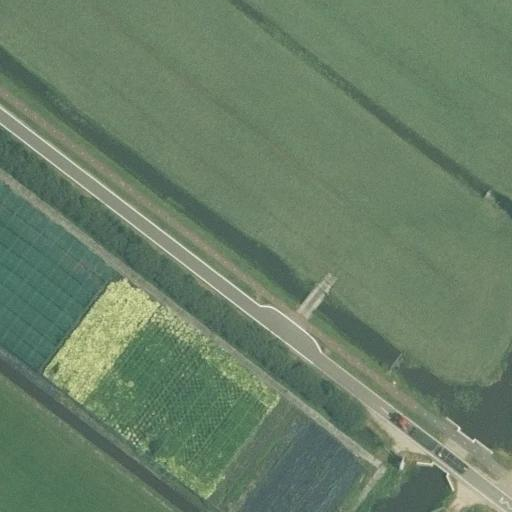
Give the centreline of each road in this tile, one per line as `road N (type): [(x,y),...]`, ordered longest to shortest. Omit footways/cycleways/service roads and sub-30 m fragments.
road 1 (tertiary): [(511,507),(0,119)]
road 2 (track): [(345,511),(376,474),(372,460),(0,177)]
road 3 (track): [(286,336),(355,247),(382,235),(503,223),(511,212)]
